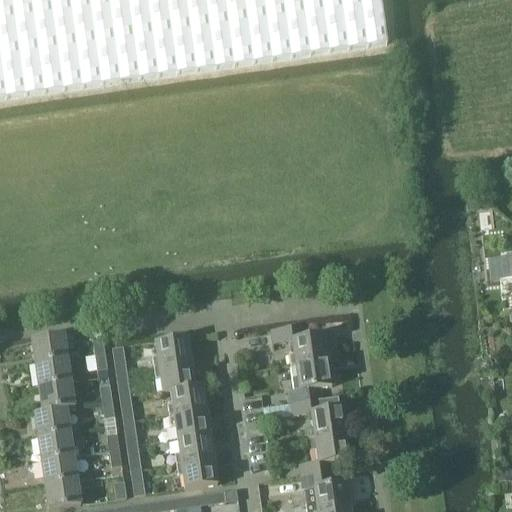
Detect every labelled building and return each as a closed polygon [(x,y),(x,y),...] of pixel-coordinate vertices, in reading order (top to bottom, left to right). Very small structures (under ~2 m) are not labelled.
[(0,0),(0,99),(385,44),(378,0),(0,0)] [(492,283),(511,281),(511,258),(490,262),(492,283)] [(304,329),(272,334),(273,346),(292,343),(294,357),(290,358),(291,369),(329,363),(325,338),(306,341),(304,329)] [(64,337),(31,342),(35,365),(67,361),(64,337)] [(102,340),(92,342),(94,357),(104,355),(102,340)] [(158,360),(153,360),(155,371),(192,365),(188,341),(156,345),(158,360)] [(123,350),(112,351),(115,376),(126,375),(123,350)] [(104,355),(94,357),(97,373),(107,372),(104,355)] [(71,384),(67,361),(35,365),(38,389),(71,384)] [(295,393),(289,394),(291,407),(322,402),(321,390),(333,388),(332,386),(336,386),(334,376),(331,376),(329,363),(291,369),(295,393)] [(192,365),(155,371),(156,382),(161,381),(163,396),(171,395),(171,393),(195,389),(192,365)] [(130,400),(126,375),(115,376),(119,401),(130,400)] [(41,414),(74,409),(71,384),(38,389),(41,414)] [(168,409),(170,419),(207,413),(204,388),(195,389),(171,393),(171,395),(173,408),(168,409)] [(109,389),(100,390),(102,406),(111,405),(109,389)] [(130,400),(119,401),(123,425),(134,424),(130,400)] [(322,402),(291,407),(293,418),(312,416),(314,429),(310,430),(311,440),(349,434),(345,411),(324,414),(322,402)] [(111,405),(102,406),(104,421),(106,430),(115,429),(114,420),(111,405)] [(34,416),(38,440),(70,435),(67,411),(34,416)] [(171,430),(176,430),(178,443),(211,438),(207,413),(170,419),(171,430)] [(137,448),(134,424),(123,425),(127,450),(137,448)] [(115,429),(106,430),(109,455),(119,453),(116,437),(115,429)] [(320,465),(300,467),(302,480),(335,475),(333,463),(352,460),(349,434),(311,440),(313,451),(318,450),(320,465)] [(74,460),(70,435),(38,440),(41,465),(74,460)] [(175,458),(177,468),(214,462),(211,438),(178,443),(180,457),(175,458)] [(130,474),(141,473),(137,448),(127,450),(130,474)] [(119,453),(109,455),(112,470),(121,469),(119,453)] [(77,483),(74,460),(41,465),(45,487),(77,483)] [(218,488),(214,462),(177,468),(179,480),(183,479),(185,493),(218,488)] [(511,471),(498,473),(499,484),(511,483),(511,471)] [(145,498),(141,473),(130,474),(134,499),(145,498)] [(335,475),(302,480),(304,492),(306,511),(338,511),(351,510),(349,497),(352,495),(351,489),(347,488),(347,484),(336,486),(335,475)] [(48,511),(51,511),(81,508),(77,483),(45,487),(48,511)] [(126,501),(124,485),(114,486),(116,502),(126,501)] [(223,495),(200,498),(202,509),(225,506),(223,495)] [(180,511),(202,509),(200,498),(175,502),(176,511),(180,511)] [(176,511),(175,502),(151,505),(151,511),(176,511)]
